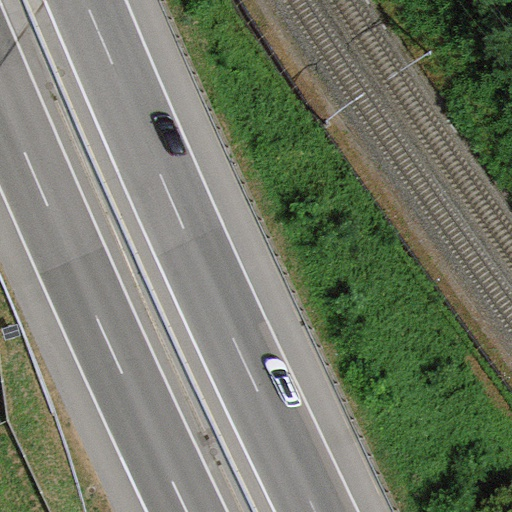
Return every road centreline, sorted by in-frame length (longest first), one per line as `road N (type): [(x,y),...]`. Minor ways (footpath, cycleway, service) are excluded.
road 1 (motorway): [(313,511),(85,0)]
road 2 (motorway): [(0,110),(184,511)]
